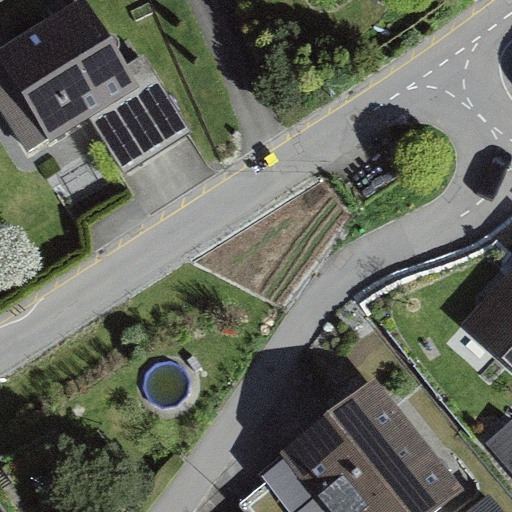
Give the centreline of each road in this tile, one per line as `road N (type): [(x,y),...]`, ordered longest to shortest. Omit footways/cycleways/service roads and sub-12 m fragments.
road 1 (residential): [(434,68),(0,350)]
road 2 (residential): [(167,511),(336,276),(479,202),(511,158)]
